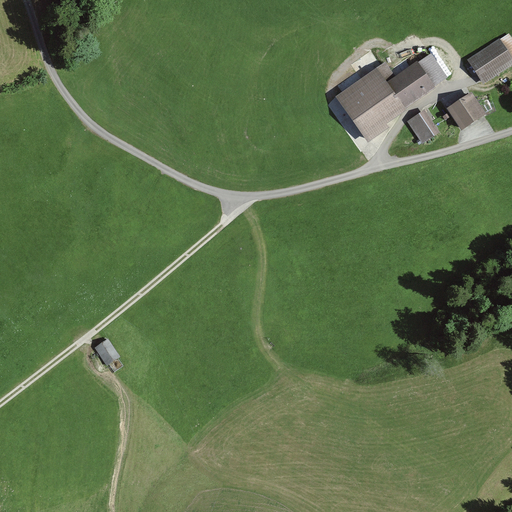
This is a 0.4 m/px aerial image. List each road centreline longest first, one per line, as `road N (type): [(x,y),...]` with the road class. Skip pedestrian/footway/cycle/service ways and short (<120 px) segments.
road 1 (track): [(32,0),(86,122),(239,198),(300,193),(511,129)]
road 2 (track): [(0,396),(74,331),(118,319),(239,198)]
road 3 (track): [(74,331),(92,377),(122,393),(130,440),(118,511)]
